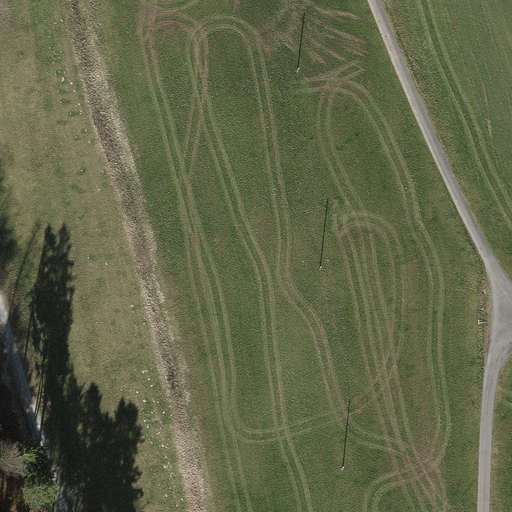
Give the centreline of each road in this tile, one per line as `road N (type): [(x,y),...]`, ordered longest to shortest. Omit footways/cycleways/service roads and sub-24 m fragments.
road 1 (track): [(376,0),(511,312)]
road 2 (track): [(0,282),(68,511)]
road 3 (track): [(511,325),(494,359),(486,511)]
